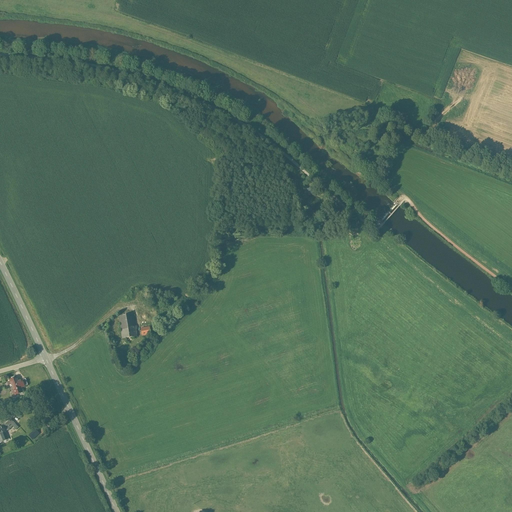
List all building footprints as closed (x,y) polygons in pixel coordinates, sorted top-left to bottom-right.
[(133,315),(119,317),(121,330),(131,329),(130,327),(135,327),(135,325),(134,325),(133,315)] [(135,327),(130,327),(131,329),(121,330),(123,339),(137,337),(135,327)] [(150,327),(140,329),(142,336),(151,335),(150,327)] [(22,393),(16,378),(10,380),(14,390),(12,391),(13,396),(22,393)] [(11,419),(6,423),(11,428),(15,424),(11,419)] [(35,419),(27,424),(29,427),(38,422),(35,419)]
